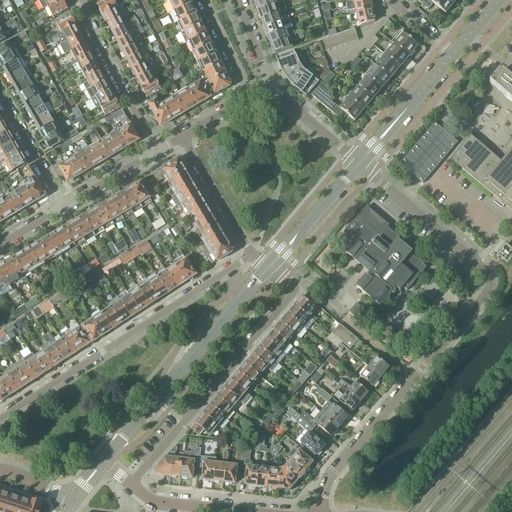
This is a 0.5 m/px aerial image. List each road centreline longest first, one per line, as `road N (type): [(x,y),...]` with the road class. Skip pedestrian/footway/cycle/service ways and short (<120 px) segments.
road 1 (residential): [(358,163),(492,278),(413,378)]
road 2 (residential): [(0,418),(252,254)]
road 3 (residential): [(268,267),(295,287),(129,486)]
road 4 (residential): [(104,461),(268,267)]
road 5 (residential): [(158,152),(77,0)]
road 6 (residential): [(413,378),(335,469),(320,511)]
road 7 (residential): [(358,163),(457,52)]
road 8 (residential): [(268,267),(358,163)]
road 9 (residential): [(183,137),(252,254)]
road 10 (residential): [(65,209),(0,94)]
